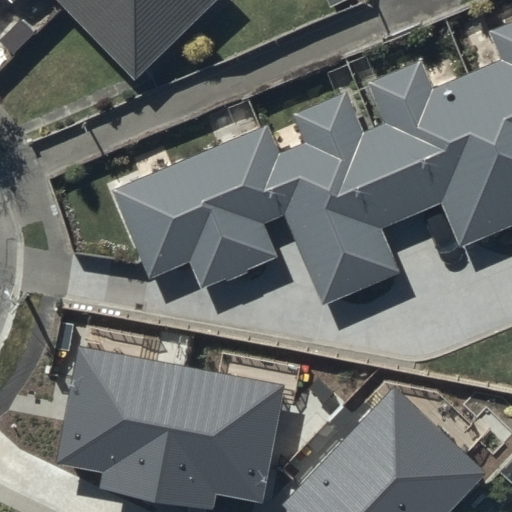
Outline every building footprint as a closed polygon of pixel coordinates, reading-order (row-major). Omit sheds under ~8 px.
[(142,83),(227,0),(74,0),(67,7),(142,83)] [(506,64),(472,79),(511,175),(511,29),(494,37),(506,64)] [(511,231),(511,175),(472,79),(438,92),(426,63),(372,86),(389,127),(377,132),(414,220),(446,207),(464,251),(511,231)] [(310,146),(284,159),(291,223),(328,309),(404,275),(386,232),(414,220),(377,132),(368,136),(352,97),(299,118),(310,146)] [(284,159),(272,131),(118,196),(156,284),(195,268),(206,292),(282,260),(270,230),(291,223),(284,159)] [(145,459),(98,511),(263,511),(266,510),(214,465),(238,438),(189,394),(138,453),(145,459)]
